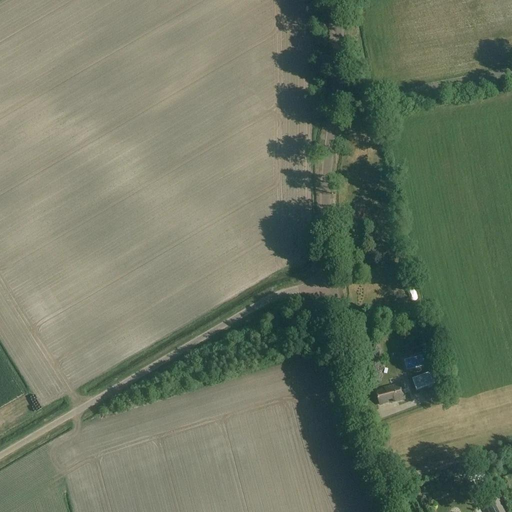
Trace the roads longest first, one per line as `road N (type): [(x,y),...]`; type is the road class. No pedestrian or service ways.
road 1 (unclassified): [(0,455),(276,294),(330,280)]
road 2 (tertiary): [(330,280),(325,200),(337,0)]
road 3 (tertiary): [(398,511),(362,436),(330,280)]
